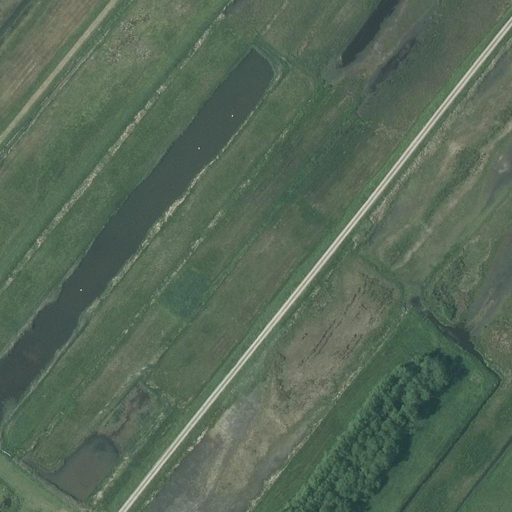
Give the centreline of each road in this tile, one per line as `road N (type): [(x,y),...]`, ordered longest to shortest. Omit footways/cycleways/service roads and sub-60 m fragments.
road 1 (track): [(511,19),(121,511)]
road 2 (track): [(113,0),(0,141)]
